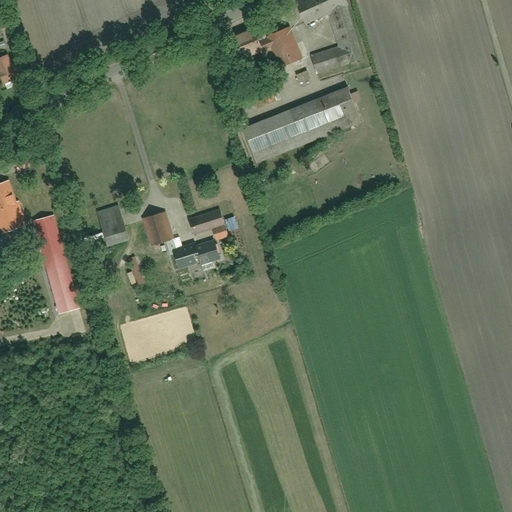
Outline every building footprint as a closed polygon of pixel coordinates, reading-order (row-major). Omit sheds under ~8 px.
[(356,69),(355,63),(366,60),(349,3),(347,0),(300,0),(309,26),(331,18),(339,47),(314,55),(321,79),(356,69)] [(292,28),(269,37),(282,68),(305,59),(292,28)] [(236,39),(246,63),(264,56),(254,31),(236,39)] [(22,64),(15,66),(12,57),(0,61),(0,72),(5,86),(27,78),(22,64)] [(296,76),(299,84),(312,79),(309,71),(296,76)] [(247,128),(260,163),(364,122),(351,88),(247,128)] [(18,163),(21,174),(35,170),(32,158),(18,163)] [(15,181),(0,186),(0,216),(7,235),(31,227),(15,181)] [(99,213),(107,242),(131,235),(123,206),(99,213)] [(169,211),(144,219),(152,248),(178,240),(169,211)] [(192,219),(195,233),(228,226),(225,212),(192,219)] [(59,217),(37,223),(60,310),(82,305),(59,217)] [(217,240),(231,236),(229,229),(215,232),(217,240)] [(174,251),(179,268),(200,262),(201,265),(221,259),(215,241),(197,247),(196,244),(174,251)] [(140,260),(130,263),(137,285),(147,282),(140,260)]
